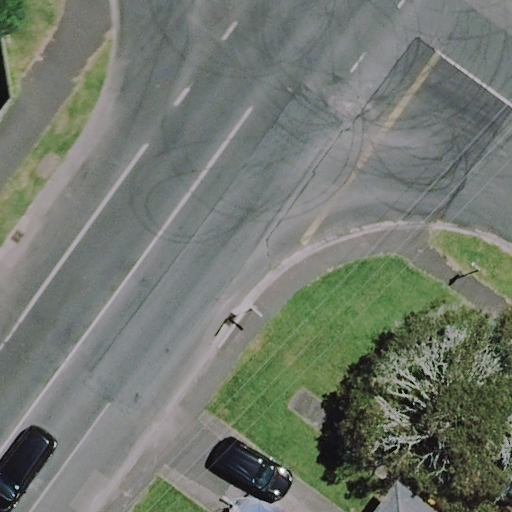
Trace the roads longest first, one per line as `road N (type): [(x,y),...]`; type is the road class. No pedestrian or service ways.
road 1 (tertiary): [(0,450),(325,0)]
road 2 (residential): [(511,110),(373,0)]
